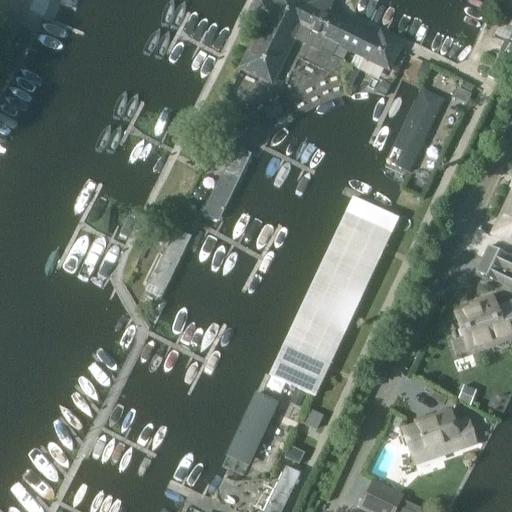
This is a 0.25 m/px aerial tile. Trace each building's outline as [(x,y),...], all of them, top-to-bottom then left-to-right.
[(266,23),(243,68),(272,83),(295,38),(320,51),(333,57),(333,56),(343,61),(349,49),(354,51),(357,53),(350,66),(378,81),(385,67),(389,69),(399,50),(312,6),(315,0),(276,0),(275,4),(267,0),(258,0),(251,15),(266,23)] [(511,44),(511,0),(509,0),(503,14),(511,18),(511,31),(507,41),(511,44)] [(500,82),(511,56),(511,45),(506,43),(489,77),(500,82)] [(424,79),(431,66),(423,62),(417,75),(424,79)] [(385,98),(386,96),(391,86),(382,82),(376,94),(378,95),(385,98)] [(445,100),(423,88),(388,163),(411,173),(445,100)] [(457,88),(452,98),(467,105),(471,95),(457,88)] [(262,110),(268,121),(283,114),(278,102),(262,110)] [(251,154),(235,147),(204,215),(221,223),(251,154)] [(314,396),(397,220),(353,199),(270,375),(314,396)] [(511,199),(497,230),(502,233),(500,237),(511,242),(511,199)] [(192,237),(176,228),(146,290),(164,299),(192,237)] [(511,274),(511,258),(489,248),(483,261),(511,274)] [(511,289),(511,274),(483,261),(477,273),(511,289)] [(497,311),(494,302),(457,315),(468,348),(511,332),(511,304),(511,305),(497,311)] [(477,392),(465,388),(459,403),(471,408),(477,392)] [(299,408),(305,395),(295,391),(289,404),(299,408)] [(280,404),(262,394),(233,452),(253,462),(280,404)] [(455,425),(450,410),(424,419),(424,423),(403,430),(415,464),(476,443),(468,420),(455,425)] [(342,452),(346,445),(338,440),(334,448),(342,452)] [(299,465),(304,454),(289,447),(283,457),(299,465)] [(281,511),(300,472),(286,465),(263,511),(281,511)] [(399,511),(397,511),(404,495),(374,481),(361,509),(366,511),(399,511)]
